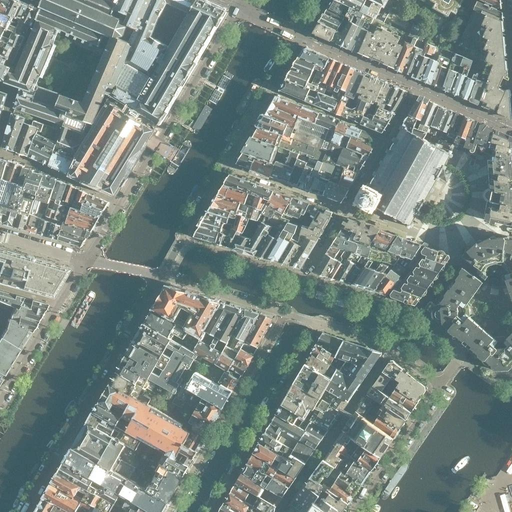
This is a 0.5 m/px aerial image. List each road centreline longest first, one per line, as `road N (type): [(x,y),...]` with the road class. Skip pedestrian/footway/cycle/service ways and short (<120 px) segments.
road 1 (residential): [(238,9),(84,259)]
road 2 (residential): [(22,511),(161,274)]
road 3 (residential): [(283,313),(168,511)]
road 4 (residential): [(212,511),(321,323)]
road 5 (residential): [(440,386),(460,355),(416,312),(307,278)]
road 6 (residential): [(84,259),(0,400)]
road 7 (residential): [(440,386),(353,511)]
road 8 (residential): [(227,163),(299,36)]
road 9 (residential): [(321,323),(382,343),(440,386)]
road 10 (residential): [(307,278),(181,238)]
road 11 (residential): [(227,163),(347,208)]
road 12 (residential): [(161,274),(283,313)]
